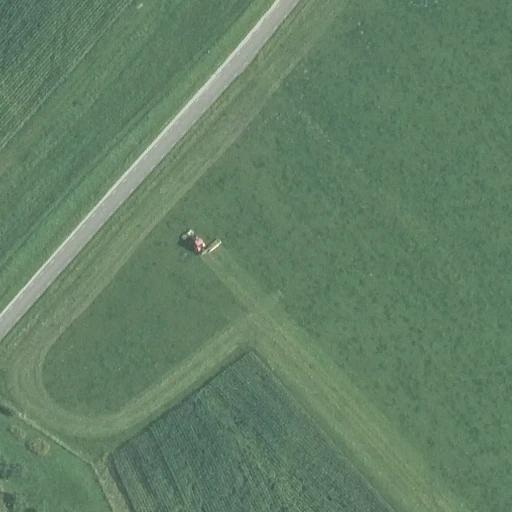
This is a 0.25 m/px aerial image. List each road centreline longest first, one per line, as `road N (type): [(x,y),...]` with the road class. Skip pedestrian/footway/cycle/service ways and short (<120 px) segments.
road 1 (unclassified): [(0,331),(286,0)]
road 2 (track): [(0,173),(149,0)]
